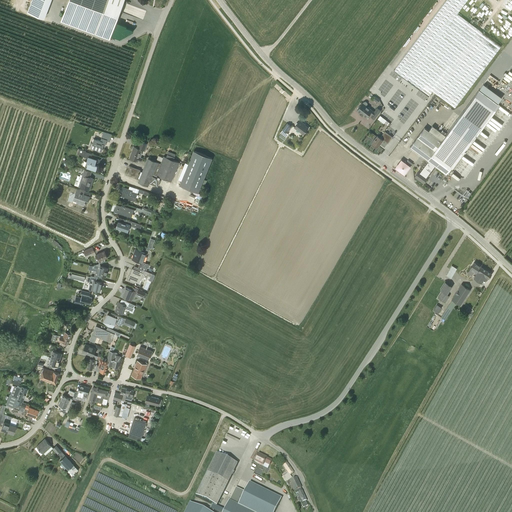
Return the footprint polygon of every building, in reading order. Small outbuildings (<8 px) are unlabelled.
[(31,0),(28,11),(39,15),(44,0),(31,0)] [(68,0),(62,17),(110,35),(119,12),(122,2),(123,2),(123,0),(68,0)] [(455,108),(511,31),(511,0),(447,0),(394,70),(428,96),(432,91),(455,108)] [(143,19),(146,11),(133,6),(130,14),(143,19)] [(124,33),(126,27),(116,24),(112,36),(122,40),(124,33)] [(424,128),(410,147),(427,160),(424,164),(428,166),(427,168),(431,171),(435,166),(446,174),(450,168),(452,169),(500,105),(479,90),(445,135),(432,126),(429,131),(424,128)] [(390,102),(397,107),(406,94),(403,93),(401,96),(400,95),(397,99),(394,96),(390,102)] [(375,117),(380,111),(377,108),(374,113),(371,111),(372,111),(366,106),(366,105),(367,104),(367,103),(365,102),(364,102),(363,103),(362,103),(360,106),(359,107),(358,107),(358,108),(357,109),(357,110),(356,110),(361,114),(361,113),(362,114),(362,115),(366,118),(370,113),(375,117)] [(303,134),(308,128),(302,124),(303,123),(299,121),(294,128),(303,134)] [(286,133),(290,127),(286,124),(280,133),(285,137),(287,134),(286,133)] [(388,144),(392,137),(384,131),(379,137),(377,136),(372,143),(377,147),(382,140),(388,144)] [(101,141),(94,139),(91,148),(101,152),(103,146),(105,147),(107,141),(102,139),(101,141)] [(140,141),(137,148),(133,147),(129,158),(138,161),(138,160),(139,161),(138,161),(141,162),(142,158),(140,158),(141,154),(140,153),(142,150),(144,151),(147,144),(140,141)] [(83,157),(87,158),(85,167),(96,170),(99,160),(91,158),(92,154),(85,152),(86,151),(79,149),(77,153),(80,153),(81,155),(84,156),(83,157)] [(161,164),(149,159),(139,183),(148,186),(149,183),(158,186),(160,179),(152,176),(153,174),(171,182),(179,163),(173,160),(176,154),(168,151),(166,157),(164,156),(161,164)] [(207,181),(203,180),(212,158),(194,151),(180,185),(198,192),(202,184),(205,185),(207,181)] [(411,167),(401,159),(395,167),(395,168),(404,175),(411,167)] [(430,174),(431,174),(432,174),(433,174),(433,173),(433,172),(432,172),(431,171),(427,168),(428,166),(424,164),(422,168),(422,167),(419,171),(415,176),(423,182),(427,177),(430,174)] [(137,179),(140,170),(129,166),(126,175),(137,179)] [(89,190),(93,178),(89,177),(91,172),(85,170),(79,187),(89,190)] [(119,196),(124,197),(135,201),(137,193),(132,192),(133,191),(129,189),(122,187),(120,195),(119,196)] [(88,203),(89,198),(87,197),(87,196),(84,194),(84,192),(77,189),(74,200),(81,202),(80,204),(84,205),(85,202),(88,203)] [(134,210),(129,208),(123,206),(123,207),(116,205),(114,212),(131,217),(134,210)] [(140,230),(142,225),(130,221),(129,224),(126,223),(125,224),(118,221),(116,228),(128,232),(130,226),(136,228),(136,229),(140,230)] [(94,252),(92,247),(83,251),(85,256),(94,252)] [(144,253),(143,252),(135,249),(134,253),(135,253),(132,259),(140,262),(138,268),(140,268),(146,271),(148,264),(142,262),(145,255),(144,255),(144,253)] [(97,258),(98,258),(99,260),(98,261),(99,263),(105,261),(104,259),(107,257),(104,251),(96,255),(97,258)] [(476,273),(480,267),(474,263),(470,269),(467,274),(471,276),(474,272),(476,273)] [(93,266),(92,268),(96,269),(95,275),(106,278),(108,268),(101,266),(100,264),(93,266)] [(450,278),(456,269),(452,266),(446,275),(450,278)] [(488,279),(491,274),(481,267),(474,278),(481,284),(484,280),(486,281),(488,279)] [(146,271),(140,268),(139,272),(137,272),(138,271),(132,269),(127,280),(135,283),(136,282),(139,283),(143,274),(154,278),(155,275),(146,271)] [(89,283),(90,283),(88,289),(100,292),(102,283),(95,281),(96,278),(93,277),(92,277),(91,277),(89,282),(89,283)] [(437,298),(445,302),(449,296),(445,294),(450,286),(445,283),(440,289),(442,291),(437,298)] [(452,300),(456,303),(460,305),(470,290),(461,285),(452,300)] [(147,294),(145,292),(133,288),(132,290),(126,287),(122,296),(129,300),(130,297),(133,298),(135,293),(146,298),(147,294)] [(76,296),(74,303),(83,305),(84,303),(90,304),(92,298),(87,296),(87,295),(90,295),(90,292),(82,290),(80,295),(82,295),(81,297),(76,296)] [(452,300),(441,318),(444,320),(448,314),(449,315),(456,303),(452,300)] [(133,309),(135,306),(127,302),(126,306),(118,302),(117,306),(115,311),(122,314),(124,310),(127,309),(129,311),(130,312),(133,313),(134,309),(133,309)] [(442,308),(437,304),(433,310),(438,314),(442,308)] [(121,325),(124,318),(111,313),(110,315),(108,314),(105,321),(109,323),(108,325),(112,327),(114,322),(121,325)] [(124,324),(133,328),(135,323),(126,319),(124,324)] [(121,333),(114,330),(107,328),(106,331),(96,327),(90,340),(94,342),(97,336),(111,342),(113,337),(115,338),(117,335),(120,336),(121,333)] [(63,337),(61,336),(59,341),(63,343),(62,345),(65,346),(66,344),(68,345),(69,340),(63,337)] [(96,360),(97,356),(93,355),(96,348),(85,344),(82,352),(91,355),(90,358),(96,360)] [(130,357),(135,346),(131,344),(126,355),(130,357)] [(149,360),(152,351),(140,346),(137,355),(149,360)] [(101,367),(100,371),(106,373),(108,365),(111,366),(113,367),(118,368),(120,361),(118,360),(119,358),(114,357),(114,355),(116,356),(117,352),(110,350),(107,360),(100,358),(98,365),(99,365),(98,367),(101,367)] [(53,351),(51,357),(56,358),(60,359),(62,353),(53,351)] [(56,358),(51,357),(49,363),(58,366),(60,359),(56,358)] [(96,360),(90,358),(87,368),(92,369),(93,367),(94,367),(95,363),(96,364),(97,360),(96,360)] [(141,379),(147,365),(137,361),(131,375),(141,379)] [(55,384),(59,373),(44,368),(40,378),(55,384)] [(17,375),(16,376),(13,375),(10,383),(19,385),(19,383),(20,384),(22,378),(18,377),(19,376),(17,375)] [(83,397),(87,398),(90,388),(80,385),(78,391),(84,393),(83,397)] [(97,394),(99,387),(93,385),(89,402),(94,404),(95,402),(97,402),(99,397),(98,396),(98,394),(97,394)] [(16,393),(15,397),(14,399),(22,402),(27,389),(22,387),(22,388),(17,386),(15,392),(16,393)] [(99,397),(97,402),(102,404),(103,398),(108,399),(109,393),(107,393),(108,389),(99,387),(97,394),(98,394),(98,396),(99,397)] [(123,395),(121,400),(125,401),(125,398),(131,400),(134,390),(122,387),(121,393),(124,394),(123,395)] [(121,400),(123,395),(115,393),(113,399),(121,401),(121,400)] [(20,407),(24,408),(26,404),(21,403),(22,402),(14,399),(15,397),(9,395),(9,397),(7,400),(6,405),(11,407),(13,402),(20,405),(20,407)] [(70,398),(63,395),(61,400),(70,404),(73,400),(70,398)] [(162,400),(150,396),(149,403),(160,406),(162,400)] [(70,404),(61,400),(59,404),(62,406),(62,407),(61,407),(60,410),(67,414),(69,408),(71,404),(70,404)] [(35,417),(38,410),(29,406),(26,405),(25,408),(27,409),(26,413),(35,417)] [(116,406),(113,415),(122,418),(124,409),(116,406)] [(134,417),(129,435),(128,436),(140,440),(146,421),(134,417)] [(7,432),(10,424),(3,422),(1,429),(7,432)] [(10,424),(7,432),(13,434),(16,426),(10,424)] [(43,453),(51,446),(45,439),(42,442),(43,442),(37,447),(43,453)] [(78,470),(61,451),(56,445),(53,448),(62,459),(60,461),(68,470),(65,472),(70,478),(78,470)] [(216,455),(207,474),(196,497),(216,507),(239,461),(234,459),(232,462),(216,455)] [(266,459),(258,455),(254,462),(263,466),(264,463),(269,466),(271,462),(266,459)] [(283,466),(288,472),(286,473),(287,474),(284,476),(281,478),(285,483),(287,481),(292,478),(290,475),(293,473),(287,464),(283,466)] [(302,491),(301,488),(296,478),(289,481),(296,494),(298,493),(301,501),(300,502),(303,508),(308,506),(305,501),(306,501),(302,491)] [(238,506),(229,502),(224,511),(274,511),(281,499),(249,484),(238,506)]
